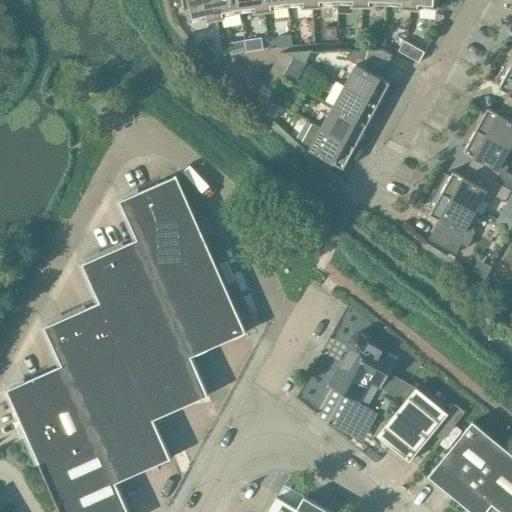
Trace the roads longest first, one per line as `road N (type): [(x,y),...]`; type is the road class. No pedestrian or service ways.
road 1 (residential): [(350,203),(388,162),(476,0)]
road 2 (unclassified): [(383,511),(251,413)]
road 3 (unclassified): [(251,413),(323,288)]
